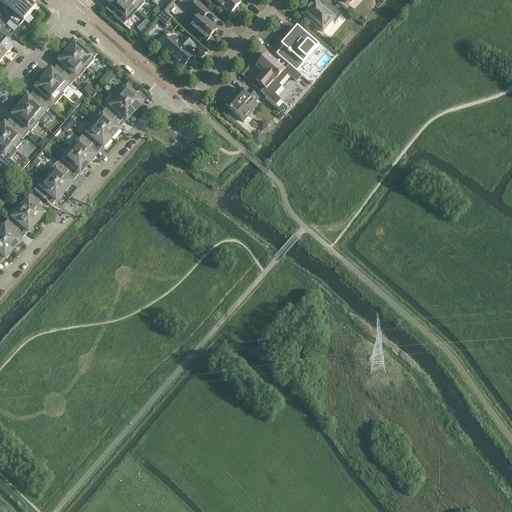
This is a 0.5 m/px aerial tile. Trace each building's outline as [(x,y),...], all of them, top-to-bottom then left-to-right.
[(0,0),(0,2),(7,8),(13,0),(0,0)] [(3,13),(11,20),(15,15),(27,2),(24,0),(13,0),(7,8),(3,13)] [(114,17),(123,26),(128,20),(129,21),(136,12),(122,0),(114,0),(110,5),(118,12),(114,17)] [(122,0),(136,12),(145,0),(122,0)] [(211,0),(230,16),(240,4),(236,0),(211,0)] [(333,8),(329,13),(315,1),(302,15),(322,32),(332,21),(335,24),(342,16),(333,8)] [(10,20),(19,28),(35,9),(27,2),(15,15),(11,20),(10,20)] [(198,4),(190,12),(197,18),(189,27),(206,42),(217,29),(204,18),(209,13),(198,4)] [(373,7),(365,16),(369,19),(376,10),(373,7)] [(157,8),(152,13),(157,17),(162,12),(157,8)] [(156,19),(165,27),(172,20),(163,12),(156,19)] [(146,21),(141,25),(146,29),(150,25),(146,21)] [(0,32),(8,40),(10,38),(12,36),(12,35),(4,28),(0,32)] [(288,52),(287,53),(290,55),(291,54),(303,64),(318,47),(297,28),(294,32),(282,46),(288,52)] [(0,52),(5,57),(13,48),(0,36),(0,52)] [(161,49),(168,56),(183,69),(194,56),(190,53),(194,47),(184,38),(179,43),(172,37),(161,49)] [(269,46),(274,50),(278,46),(273,42),(269,46)] [(67,53),(86,70),(88,68),(85,66),(91,60),(92,61),(97,56),(87,47),(83,51),(75,44),(67,53)] [(64,74),(73,83),(77,78),(78,79),(86,70),(67,53),(59,62),(67,69),(64,74)] [(266,90),(262,94),(276,107),(280,102),(273,96),(281,88),(274,82),(285,71),(267,55),(256,67),(263,73),(256,81),(266,90)] [(288,67),(285,71),(284,72),(296,82),(301,77),(288,67)] [(44,80),(63,97),(64,95),(61,93),(67,86),(69,88),(73,83),(64,74),(60,78),(52,71),(44,80)] [(40,101),(50,110),(55,104),(53,103),(58,96),(61,99),(63,97),(44,80),(36,89),(44,96),(40,101)] [(129,83),(117,97),(135,113),(143,104),(135,97),(139,92),(129,83)] [(89,85),(83,91),(88,95),(94,89),(89,85)] [(231,112),(243,123),(254,110),(251,107),(258,99),(249,91),(245,96),(237,89),(223,105),(230,111),(229,111),(231,113),(231,112)] [(110,105),(106,111),(115,119),(119,115),(127,122),(135,113),(117,97),(115,99),(118,101),(112,107),(110,105)] [(20,107),(39,124),(41,122),(38,119),(43,113),(45,115),(50,110),(40,101),(36,105),(28,98),(20,107)] [(20,123),(16,127),(27,136),(31,131),(29,129),(35,123),(38,126),(39,124),(20,107),(12,116),(20,123)] [(94,121),(93,123),(111,140),(119,131),(111,124),(115,119),(106,111),(101,116),(103,118),(97,124),(94,121)] [(70,121),(63,127),(68,131),(74,125),(70,121)] [(86,133),(82,137),(92,146),(95,142),(103,149),(111,140),(93,123),(85,132),(86,133)] [(4,125),(0,130),(0,136),(16,150),(17,149),(14,146),(20,140),(22,142),(27,136),(16,127),(13,132),(4,125)] [(252,140),(258,146),(264,139),(258,133),(252,140)] [(0,161),(3,164),(18,177),(22,172),(19,169),(17,169),(6,160),(8,158),(6,156),(11,150),(14,152),(16,150),(0,136),(0,161)] [(71,148),(69,150),(88,166),(96,157),(88,150),(92,146),(82,137),(77,143),(79,144),(74,150),(71,148)] [(39,146),(43,149),(49,142),(45,139),(39,146)] [(63,159),(58,164),(68,173),(72,168),(80,175),(88,166),(69,150),(67,152),(70,154),(65,160),(63,159)] [(36,159),(32,164),(36,168),(40,163),(36,159)] [(45,177),(64,193),(72,184),(64,177),(68,173),(58,164),(53,169),(55,171),(50,177),(47,175),(45,177)] [(48,195),(56,202),(64,193),(45,177),(44,178),(46,181),(41,187),(39,185),(34,191),(44,200),(48,195)] [(20,206),(18,208),(37,224),(45,215),(37,208),(41,204),(31,195),(26,201),(27,202),(22,208),(20,206)] [(12,217),(7,222),(17,231),(21,226),(29,233),(37,224),(18,208),(16,210),(19,212),(13,218),(12,217)] [(0,239),(13,251),(21,242),(13,235),(17,231),(7,222),(2,227),(4,229),(0,233),(0,239)] [(0,255),(5,260),(13,251),(0,239),(0,255)]
